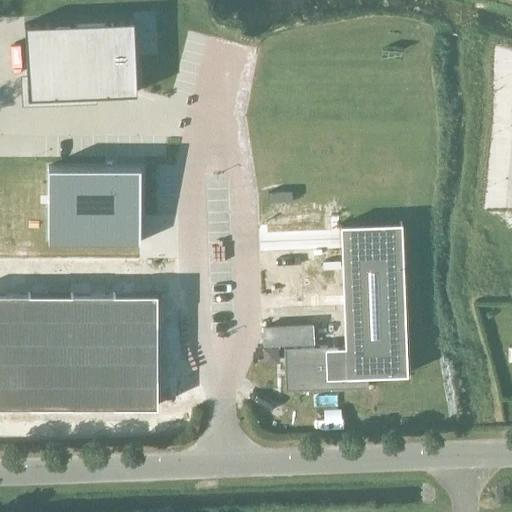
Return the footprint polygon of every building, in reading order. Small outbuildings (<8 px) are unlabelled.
[(133,18),(24,23),(27,96),(135,92),(133,18)] [(139,164),(47,164),(47,240),(116,240),(116,215),(139,215),(139,164)] [(401,221),(340,223),(344,344),(283,346),(284,389),(367,386),(367,374),(406,373),(401,221)] [(0,292),(0,348),(28,348),(28,292),(0,292)] [(28,292),(28,348),(70,348),(70,292),(28,292)] [(70,292),(70,348),(113,348),(113,292),(70,292)] [(113,292),(113,348),(155,348),(155,292),(113,292)] [(0,348),(0,404),(28,404),(28,348),(0,348)] [(28,348),(28,404),(70,404),(70,348),(28,348)] [(70,348),(70,404),(113,404),(113,348),(70,348)] [(113,348),(113,404),(155,404),(155,348),(113,348)]
